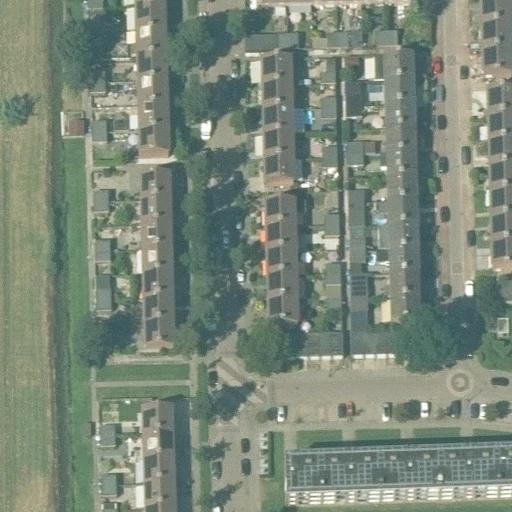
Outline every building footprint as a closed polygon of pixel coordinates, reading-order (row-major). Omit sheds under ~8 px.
[(133,0),(133,10),(164,9),(163,0),(133,0)] [(271,11),(285,11),(285,0),(248,0),(249,19),(271,19),(271,11)] [(310,0),(285,0),(285,11),(310,10),(310,0)] [(310,0),(310,10),(335,9),(335,0),(310,0)] [(360,0),(335,0),(335,9),(360,9),(360,0)] [(360,0),(360,9),(385,8),(385,0),(360,0)] [(510,27),(509,1),(480,1),(481,28),(510,27)] [(104,14),(103,4),(89,4),(89,14),(104,14)] [(164,35),(164,9),(133,10),(134,36),(164,35)] [(88,27),(89,37),(104,37),(103,27),(88,27)] [(510,27),(481,28),(482,54),(511,53),(510,27)] [(134,36),(135,60),(165,59),(164,35),(134,36)] [(362,52),(362,35),(351,35),(352,52),(362,52)] [(377,51),(387,51),(386,36),(377,37),(377,51)] [(397,36),(386,36),(387,51),(397,51),(397,36)] [(104,48),(104,37),(89,37),(89,48),(104,48)] [(327,53),(337,52),(336,37),(327,37),(327,53)] [(348,37),(336,37),(337,52),(348,52),(348,37)] [(81,48),(81,39),(69,39),(69,48),(81,48)] [(278,54),(287,54),(287,39),(277,39),(278,54)] [(298,39),(287,39),(287,54),(298,54),(298,39)] [(262,40),(245,40),(245,55),(262,54),(262,40)] [(511,79),(511,53),(482,54),(482,80),(511,79)] [(166,83),(165,59),(135,60),(135,84),(166,83)] [(375,86),(383,85),(413,85),(412,60),(374,61),(375,86)] [(359,72),(358,61),(344,61),(345,73),(359,72)] [(261,64),(262,89),(293,88),(292,63),(261,64)] [(320,77),(320,88),(335,88),(334,63),(326,63),(326,77),(320,77)] [(90,77),(90,85),(105,85),(105,76),(90,77)] [(135,84),(136,110),(166,109),(166,83),(135,84)] [(105,97),(105,85),(90,85),(90,97),(105,97)] [(383,85),(384,109),(413,109),(413,85),(383,85)] [(262,89),(263,113),(293,113),(293,88),(262,89)] [(488,121),(511,119),(511,93),(487,94),(488,121)] [(345,111),(362,110),(361,99),(345,99),(345,111)] [(320,103),(321,113),(336,113),(335,102),(320,103)] [(136,110),(137,135),(167,134),(166,109),(136,110)] [(414,133),(413,109),(384,109),(384,133),(414,133)] [(362,122),(362,110),(345,111),(345,122),(362,122)] [(263,113),(263,139),(294,139),(293,113),(263,113)] [(336,123),(336,113),(321,113),(321,124),(336,123)] [(511,144),(511,119),(488,121),(488,145),(511,144)] [(70,136),(83,135),(83,124),(69,125),(70,136)] [(91,126),(91,136),(106,136),(106,126),(91,126)] [(384,133),(385,158),(415,157),(414,133),(384,133)] [(168,159),(167,134),(137,135),(138,160),(168,159)] [(107,147),(106,136),(91,136),(92,147),(107,147)] [(263,139),(264,165),(294,164),(294,139),(263,139)] [(511,144),(488,145),(489,172),(511,170),(511,144)] [(346,147),(346,159),(363,159),(363,147),(346,147)] [(322,152),(322,162),(337,162),(337,151),(322,152)] [(385,172),(386,182),(415,181),(415,157),(385,158),(380,158),(380,172),(385,172)] [(363,170),(363,159),(346,159),(347,171),(363,170)] [(337,162),(322,162),(322,173),(337,172),(337,162)] [(295,188),(294,164),(264,165),(264,189),(295,188)] [(511,170),(489,172),(490,195),(511,194),(511,170)] [(138,179),(139,204),(169,204),(169,179),(138,179)] [(386,182),(386,206),(416,205),(415,181),(386,182)] [(511,220),(511,194),(490,195),(490,221),(511,220)] [(93,195),(93,206),(109,205),(108,195),(93,195)] [(347,196),(347,207),(364,207),(364,195),(347,196)] [(338,196),(337,196),(329,196),(329,212),(338,212),(338,196)] [(170,228),(169,204),(139,204),(140,229),(170,228)] [(109,216),(109,205),(93,206),(94,217),(109,216)] [(265,206),(266,231),(296,230),(296,217),(306,217),(306,205),(265,206)] [(417,229),(416,205),(386,206),(387,230),(417,229)] [(364,219),(364,207),(347,207),(348,219),(364,219)] [(324,229),(339,229),(339,219),(323,220),(324,229)] [(511,220),(490,221),(491,246),(511,245),(511,220)] [(140,229),(140,253),(170,252),(170,228),(140,229)] [(339,241),(339,229),(324,229),(324,241),(339,241)] [(381,230),(382,255),(417,254),(417,229),(387,230),(381,230)] [(266,256),(297,255),(296,230),(266,231),(266,256)] [(349,244),(349,256),(365,255),(365,244),(349,244)] [(95,254),(110,254),(110,245),(94,245),(95,254)] [(511,273),(511,245),(491,246),(492,274),(511,273)] [(140,253),(141,279),(171,278),(170,252),(140,253)] [(110,266),(110,254),(95,254),(95,266),(110,266)] [(418,278),(417,254),(382,255),(377,255),(378,267),(388,267),(388,279),(418,278)] [(266,256),(267,281),(298,280),(297,255),(266,256)] [(366,267),(365,255),(349,256),(349,267),(366,267)] [(325,269),(325,279),(340,279),(340,268),(325,269)] [(172,302),(171,278),(141,279),(142,303),(172,302)] [(383,303),(389,303),(419,302),(418,278),(388,279),(389,291),(383,291),(383,303)] [(340,289),(340,279),(325,279),(325,290),(340,289)] [(95,280),(96,304),(111,304),(111,294),(110,294),(110,280),(95,280)] [(298,280),(267,281),(268,306),(298,305),(298,280)] [(511,306),(511,287),(496,288),(497,307),(511,306)] [(367,303),(366,292),(350,292),(350,304),(367,303)] [(172,327),(172,302),(142,303),(142,328),(172,327)] [(419,327),(419,302),(389,303),(390,327),(419,327)] [(341,314),(341,303),(326,304),(326,315),(341,314)] [(367,315),(367,303),(350,304),(351,315),(367,315)] [(111,315),(111,304),(96,304),(96,315),(111,315)] [(299,330),(298,305),(268,306),(268,331),(299,330)] [(508,337),(508,323),(497,323),(498,338),(508,337)] [(172,327),(142,328),(143,354),(173,353),(172,327)] [(112,340),(112,329),(96,330),(97,341),(112,340)] [(409,335),(397,336),(398,359),(410,359),(409,335)] [(374,336),(362,337),(363,360),(375,360),(374,336)] [(374,336),(375,360),(386,359),(386,336),(374,336)] [(397,336),(386,336),(386,359),(398,359),(397,336)] [(319,338),(319,361),(331,361),(330,337),(319,338)] [(342,337),(330,337),(331,361),(343,361),(342,337)] [(351,360),(363,360),(362,337),(350,337),(351,360)] [(284,362),(296,362),(296,338),(284,339),(284,362)] [(296,338),(296,362),(308,362),(307,338),(296,338)] [(319,338),(307,338),(308,362),(319,361),(319,338)] [(141,414),(141,439),(172,438),(171,413),(141,414)] [(100,440),(115,439),(115,430),(99,430),(100,440)] [(172,438),(141,439),(142,464),(172,463),(172,438)] [(115,451),(115,439),(100,440),(100,451),(115,451)] [(511,500),(511,457),(284,466),(286,508),(511,500)] [(173,487),(172,463),(142,464),(143,488),(173,487)] [(100,480),(101,490),(116,489),(116,479),(100,480)] [(173,487),(143,488),(143,511),(173,511),(174,511),(173,487)] [(116,489),(101,490),(101,501),(117,500),(116,489)]
